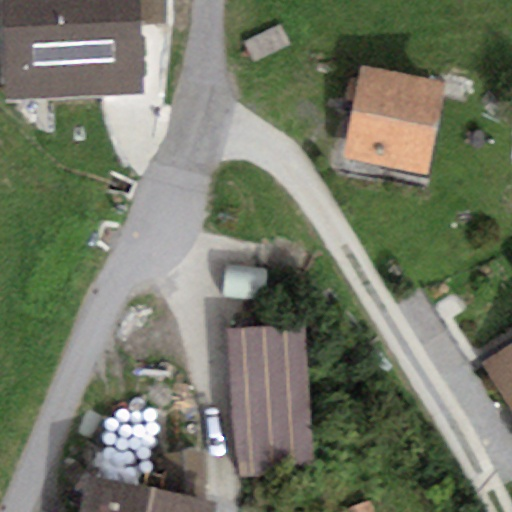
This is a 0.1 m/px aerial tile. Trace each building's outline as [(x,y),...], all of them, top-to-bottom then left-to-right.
[(140,0),(3,0),(8,100),(144,95),(140,0)] [(427,175),(444,85),(362,69),(345,160),(427,175)] [(302,330),(224,335),(233,483),(265,481),(265,474),(311,471),(302,330)] [(511,344),(481,364),(511,414),(511,344)] [(216,511),(219,503),(88,476),(80,511),(216,511)] [(375,511),(372,502),(338,511),(375,511)]
